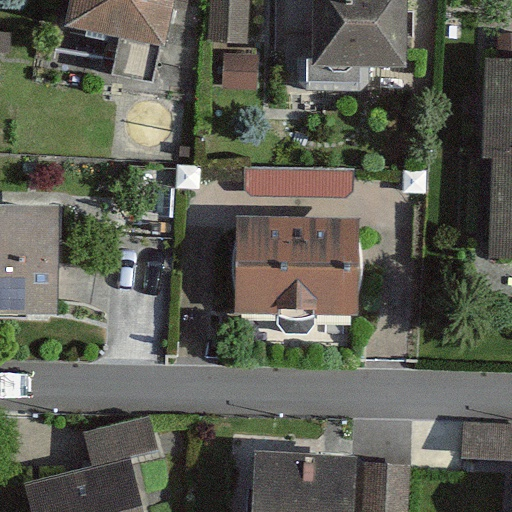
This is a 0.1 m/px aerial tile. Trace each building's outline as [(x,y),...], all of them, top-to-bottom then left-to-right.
[(167,0),(71,0),(67,22),(121,33),(114,69),(152,77),(167,0)] [(212,0),(213,36),(254,36),(253,0),(212,0)] [(403,0),(313,0),(312,60),(402,61),(403,0)] [(511,61),(488,61),(486,150),(495,150),(492,255),(511,255),(511,61)] [(258,162),(258,189),(353,188),(352,161),(258,162)] [(52,205),(0,204),(0,308),(52,308),(52,205)] [(352,219),(237,218),(237,309),(351,310),(352,219)] [(144,416),(85,432),(93,461),(152,445),(144,416)] [(511,430),(465,430),(464,457),(511,457),(511,430)] [(349,511),(351,455),(256,452),(254,511),(349,511)] [(139,511),(126,457),(29,483),(36,511),(139,511)] [(404,511),(407,460),(363,459),(360,511),(404,511)]
